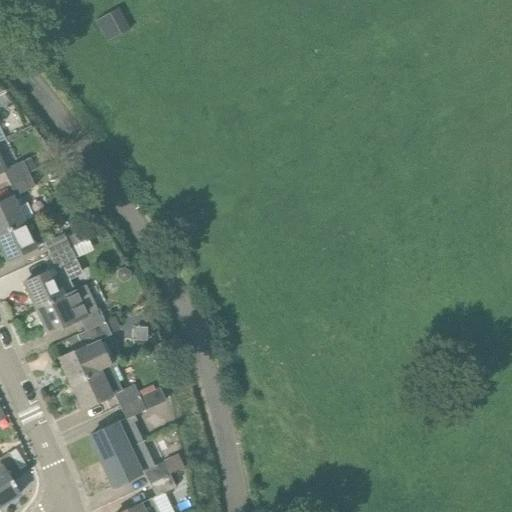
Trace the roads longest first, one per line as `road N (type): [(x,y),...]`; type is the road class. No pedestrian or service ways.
road 1 (residential): [(237,511),(202,362),(168,279),(126,210),(0,48)]
road 2 (residential): [(62,495),(0,368)]
